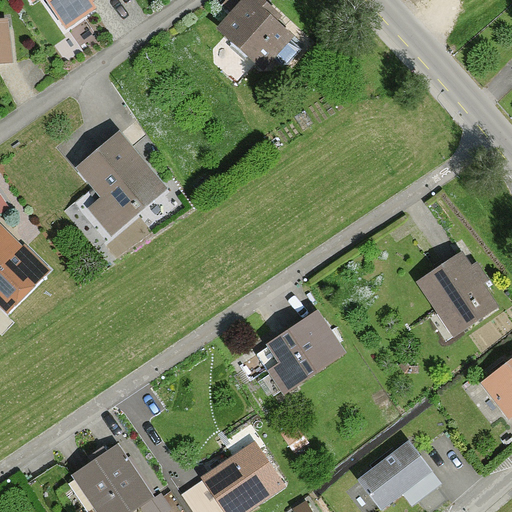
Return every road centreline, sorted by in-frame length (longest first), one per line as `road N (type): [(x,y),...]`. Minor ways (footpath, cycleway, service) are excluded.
road 1 (residential): [(499,139),(0,473)]
road 2 (tertiary): [(375,0),(499,139)]
